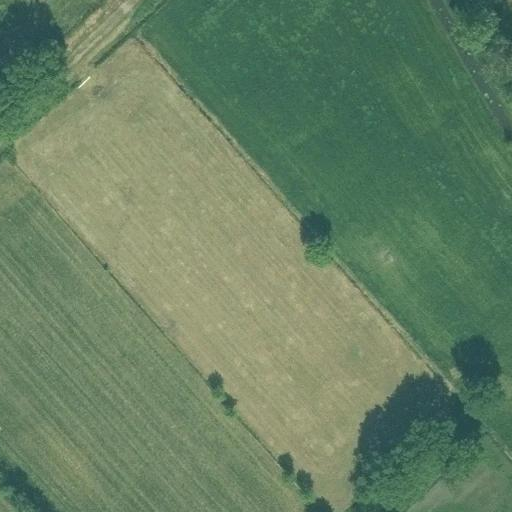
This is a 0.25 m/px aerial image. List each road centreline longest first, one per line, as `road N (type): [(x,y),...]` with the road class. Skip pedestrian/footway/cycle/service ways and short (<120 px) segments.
road 1 (track): [(0,126),(133,0)]
road 2 (track): [(368,511),(473,412)]
